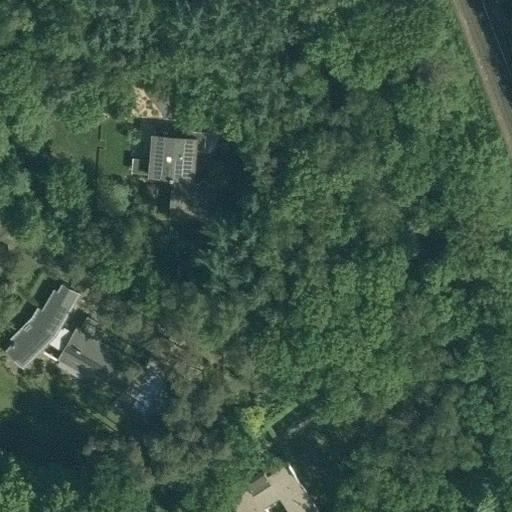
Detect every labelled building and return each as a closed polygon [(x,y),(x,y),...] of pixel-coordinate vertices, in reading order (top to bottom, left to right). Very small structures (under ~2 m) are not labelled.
[(182,217),(215,220),(218,184),(193,182),(197,134),(154,131),(150,172),(174,174),(171,207),(182,208),(182,217)] [(88,370),(124,390),(140,363),(78,327),(71,339),(57,331),(79,292),(64,283),(59,290),(56,288),(38,319),(28,329),(25,326),(12,339),(13,340),(11,343),(13,344),(8,349),(24,365),(48,341),(64,350),(60,357),(86,372),(88,370)] [(150,354),(178,373),(187,358),(180,353),(183,348),(180,345),(184,339),(174,332),(169,340),(162,335),(150,354)] [(180,372),(190,379),(201,364),(190,357),(180,372)] [(279,372),(281,393),(299,391),(296,370),(279,372)] [(154,414),(143,435),(162,445),(173,423),(154,414)] [(268,475),(265,471),(248,482),(251,486),(231,499),(239,511),(319,511),(287,463),(268,475)]
